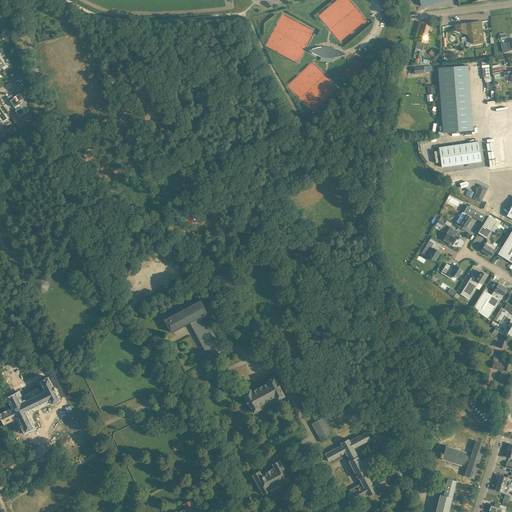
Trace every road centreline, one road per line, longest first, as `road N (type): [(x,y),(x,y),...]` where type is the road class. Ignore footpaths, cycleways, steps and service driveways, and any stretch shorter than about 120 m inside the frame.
road 1 (track): [(242,13),(299,121),(368,219),(380,273),(399,303),(508,406)]
road 2 (residential): [(186,387),(121,297),(74,211),(17,0)]
road 3 (unknown): [(359,427),(368,335),(344,300),(342,278),(246,226),(225,225)]
road 4 (residential): [(137,511),(9,260)]
road 5 (residential): [(339,511),(344,497),(267,359),(186,387)]
road 6 (track): [(242,13),(109,18),(67,0)]
road 7 (residential): [(511,3),(418,16),(402,76)]
road 8 (track): [(368,219),(402,76)]
road 9 (residential): [(236,511),(210,425),(186,387)]
